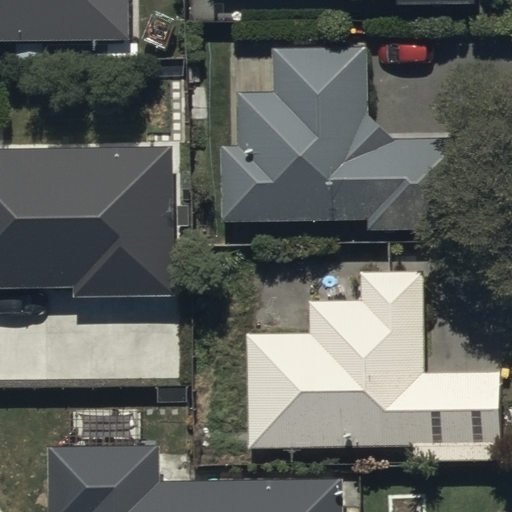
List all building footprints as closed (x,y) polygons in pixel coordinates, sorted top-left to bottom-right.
[(0,0),(0,41),(129,40),(129,0),(0,0)] [(228,145),(228,222),(373,221),(373,231),(470,230),(469,140),(397,141),(375,116),(375,48),(275,48),(275,94),(242,94),(242,145),(228,145)] [(0,288),(72,287),(72,299),(174,297),(171,146),(0,149),(0,288)] [(429,450),(427,267),(367,267),(368,300),(314,301),(314,333),(256,334),(258,452),(429,450)] [(155,447),(47,449),(48,511),(340,511),(340,480),(156,482),(155,447)]
